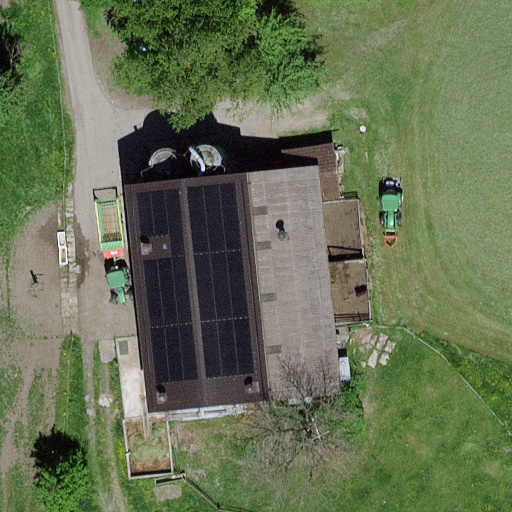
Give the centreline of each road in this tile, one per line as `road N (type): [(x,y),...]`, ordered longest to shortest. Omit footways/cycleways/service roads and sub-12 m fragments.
road 1 (track): [(72,0),(88,133),(96,367)]
road 2 (track): [(88,133),(370,102)]
